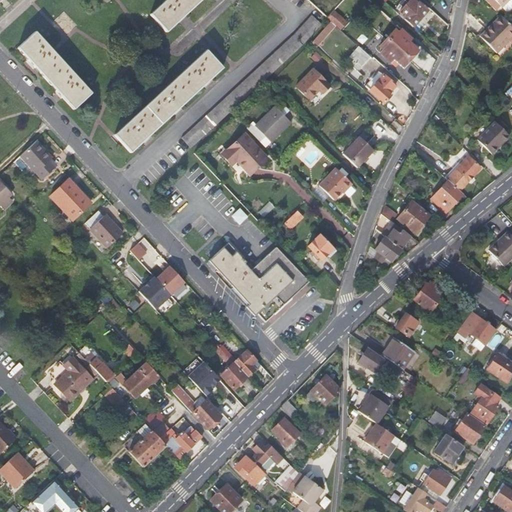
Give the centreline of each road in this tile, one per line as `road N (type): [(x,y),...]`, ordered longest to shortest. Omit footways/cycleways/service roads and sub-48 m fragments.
road 1 (residential): [(463,0),(449,63),(369,219),(343,327)]
road 2 (residential): [(116,184),(296,20),(274,0)]
road 3 (residential): [(116,184),(293,376)]
road 4 (secondary): [(293,376),(158,511)]
road 5 (residential): [(128,511),(0,375)]
road 6 (residential): [(0,58),(116,184)]
